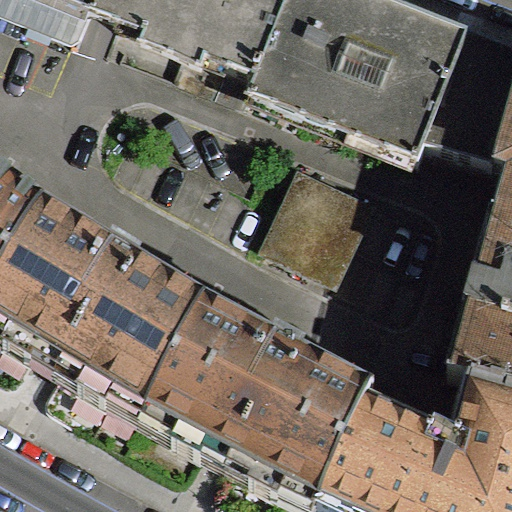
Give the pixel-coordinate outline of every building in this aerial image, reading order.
[(99,0),(0,0),(0,18),(73,47),(82,43),(90,23),(99,0)] [(292,0),(99,0),(90,23),(229,75),(259,87),(292,0)] [(470,41),(365,0),(292,0),(259,87),(251,105),(418,171),(425,156),(470,41)] [(511,57),(470,41),(425,156),(508,179),(495,225),(511,229),(511,57)] [(259,87),(229,75),(218,102),(247,114),(251,105),(259,87)] [(0,293),(47,216),(0,181),(0,293)] [(301,181),(265,258),(337,293),(373,215),(301,181)] [(0,340),(147,428),(208,312),(47,216),(0,293),(0,340)] [(511,229),(495,225),(450,386),(469,391),(511,402),(511,229)] [(310,511),(321,511),(368,413),(375,399),(208,312),(147,428),(310,511)] [(511,511),(511,402),(469,391),(453,450),(368,413),(321,511),(511,511)]
